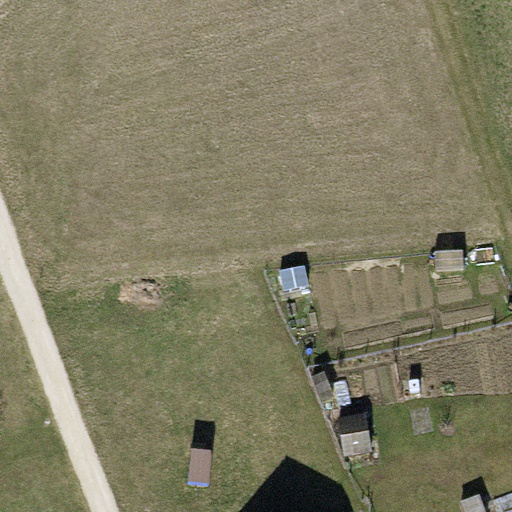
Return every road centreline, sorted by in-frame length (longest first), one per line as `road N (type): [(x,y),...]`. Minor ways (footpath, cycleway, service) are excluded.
road 1 (residential): [(0,225),(106,511)]
road 2 (track): [(440,0),(511,217)]
